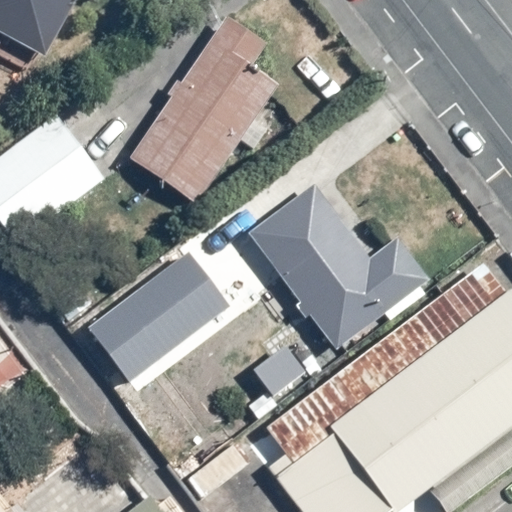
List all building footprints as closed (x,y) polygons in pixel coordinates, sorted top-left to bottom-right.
[(0,0),(0,27),(3,29),(0,34),(0,56),(41,77),(52,53),(78,0),(99,0),(103,2),(104,0),(0,0)] [(262,44),(225,16),(121,151),(194,206),(281,92),(246,66),(262,44)] [(107,177),(57,113),(0,157),(0,220),(20,246),(107,177)] [(313,318),(339,353),(435,283),(402,237),(374,257),(330,197),(365,172),(353,156),(250,231),(300,298),(298,300),(297,301),(296,303),(296,305),(296,307),(296,309),(296,311),(297,313),(298,315),(300,316),(302,318),(303,318),(305,319),(307,319),(310,319),(312,318),(313,318)] [(227,285),(192,237),(126,286),(161,334),(227,285)] [(270,460),(264,464),(301,511),(393,511),(396,510),(397,511),(404,511),(429,493),(443,511),(448,511),(511,465),(511,289),(509,292),(486,262),(267,428),(274,436),(260,447),(270,460)] [(0,396),(29,376),(0,336),(0,396)] [(242,511),(210,467),(189,482),(210,511),(242,511)] [(6,511),(7,511),(0,502),(0,511),(173,511),(157,491),(129,511),(6,511)]
